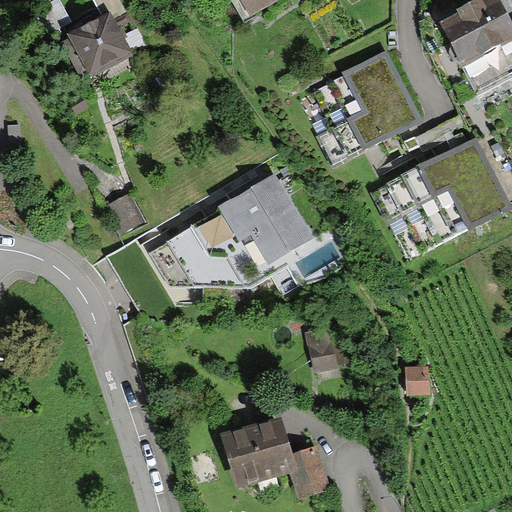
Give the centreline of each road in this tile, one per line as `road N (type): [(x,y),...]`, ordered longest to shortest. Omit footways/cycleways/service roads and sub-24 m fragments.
road 1 (residential): [(0,249),(52,263),(80,289),(139,444),(155,511)]
road 2 (residential): [(389,511),(374,475),(353,459),(344,481),(348,511)]
